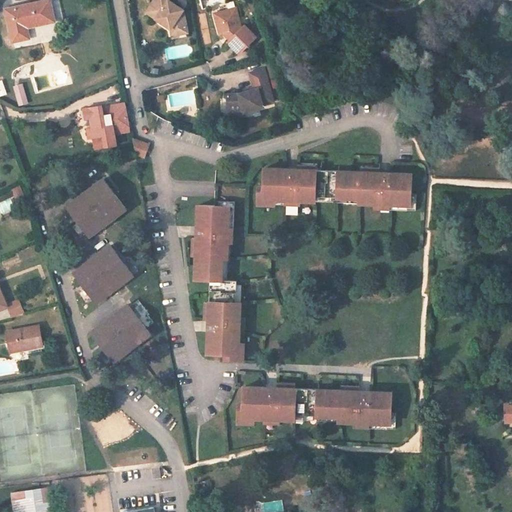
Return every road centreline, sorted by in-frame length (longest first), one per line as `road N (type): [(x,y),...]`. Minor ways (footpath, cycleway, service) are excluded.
road 1 (residential): [(160,144),(221,161),(360,121),(387,127),(389,157)]
road 2 (residential): [(160,144),(195,372),(205,387)]
road 3 (residential): [(118,0),(142,135),(160,144)]
